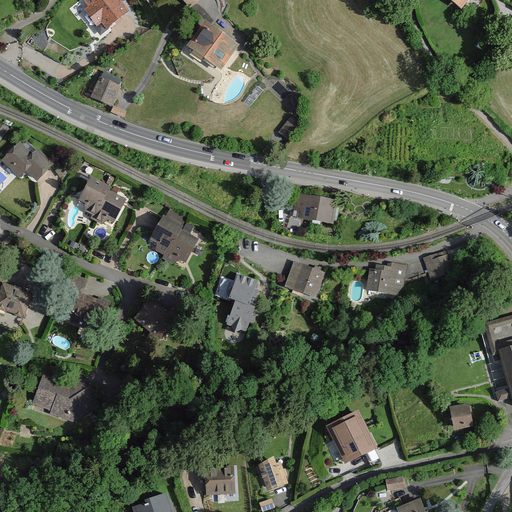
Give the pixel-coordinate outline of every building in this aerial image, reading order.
[(121,0),(82,0),(106,30),(130,11),(121,0)] [(449,0),(461,8),(467,0),(449,0)] [(235,43),(202,20),(184,46),(217,69),(235,43)] [(119,84),(99,76),(90,98),(109,107),(119,84)] [(127,111),(113,106),(110,113),(123,119),(127,111)] [(11,129),(0,120),(0,139),(1,141),(11,129)] [(31,154),(19,141),(1,159),(19,177),(26,171),(36,181),(54,164),(37,148),(31,154)] [(111,186),(89,176),(77,200),(84,203),(82,210),(93,215),(91,218),(110,227),(124,198),(108,191),(111,186)] [(336,199),(296,192),(292,216),(332,224),(336,199)] [(184,225),(162,214),(149,240),(167,249),(162,258),(183,269),(198,239),(182,230),(184,225)] [(427,255),(428,269),(444,268),(443,254),(427,255)] [(325,272),(294,261),(285,286),(317,297),(325,272)] [(376,269),(370,268),(367,290),(404,295),(408,264),(391,262),(391,266),(376,264),(376,269)] [(72,294),(71,297),(63,324),(93,332),(102,300),(84,295),(89,278),(69,273),(64,291),(72,294)] [(257,281),(238,274),(229,297),(237,300),(225,333),(244,340),(256,306),(249,303),(257,281)] [(33,294),(0,283),(0,310),(25,318),(33,294)] [(174,319),(151,298),(133,318),(156,339),(174,319)] [(491,355),(497,354),(507,391),(497,394),(499,402),(510,399),(511,406),(511,315),(482,324),(491,355)] [(67,380),(44,372),(31,404),(72,422),(100,400),(80,372),(67,380)] [(468,405),(448,409),(452,431),(472,428),(468,405)] [(367,425),(344,435),(356,459),(378,449),(367,425)] [(483,431),(485,438),(497,436),(496,429),(483,431)] [(274,456),(256,463),(266,491),(290,483),(282,462),(277,464),(274,456)] [(235,466),(204,468),(205,495),(237,493),(235,466)] [(384,480),(387,491),(405,486),(402,475),(384,480)] [(148,507),(134,511),(175,511),(169,492),(145,499),(148,507)] [(427,511),(421,497),(397,507),(398,511),(427,511)] [(274,498),(260,502),(263,511),(266,511),(278,508),(274,498)]
